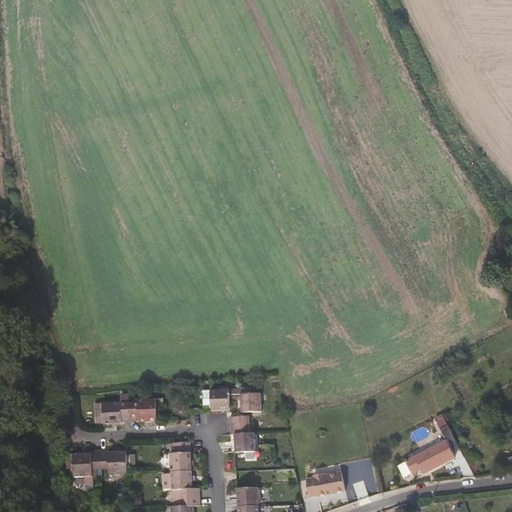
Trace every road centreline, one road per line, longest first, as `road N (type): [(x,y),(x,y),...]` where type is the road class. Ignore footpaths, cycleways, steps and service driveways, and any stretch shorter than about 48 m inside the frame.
road 1 (track): [(384,0),(468,171),(508,215)]
road 2 (residential): [(219,511),(214,434),(87,437)]
road 3 (residential): [(365,511),(432,491),(511,482)]
